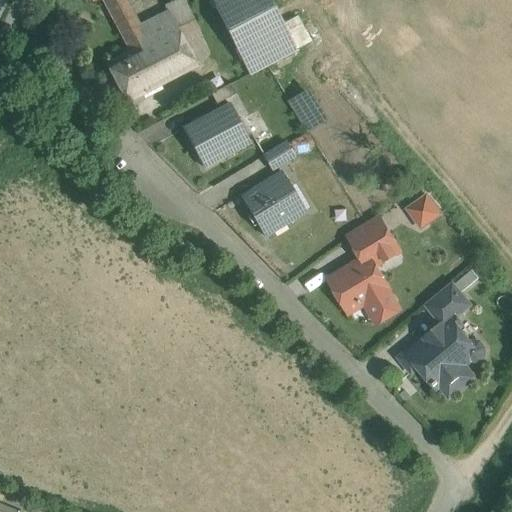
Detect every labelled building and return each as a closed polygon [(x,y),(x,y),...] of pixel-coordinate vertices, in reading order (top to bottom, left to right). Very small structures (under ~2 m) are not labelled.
[(140,25),(126,0),(103,0),(121,34),(140,25)] [(204,34),(186,0),(177,0),(166,6),(168,10),(186,43),(204,34)] [(270,0),(213,0),(251,73),(296,50),(295,48),(283,24),(270,0)] [(140,25),(121,34),(130,52),(134,50),(154,87),(197,65),(186,43),(168,10),(140,25)] [(310,41),(297,16),(283,24),(295,48),(310,41)] [(130,52),(107,64),(127,102),(154,87),(134,50),(130,52)] [(232,83),(212,93),(218,104),(238,94),(232,83)] [(308,88),(287,101),(308,133),(328,120),(308,88)] [(230,104),(184,128),(204,166),(250,143),(230,104)] [(288,143),(267,156),(265,153),(264,154),(273,170),(274,169),(273,167),(295,154),(288,143)] [(307,213),(282,172),(281,172),(282,174),(244,197),(243,195),(242,196),(267,237),(268,236),(265,231),(288,217),(290,221),(305,212),(306,214),(307,213)] [(427,196),(407,209),(421,229),(441,215),(427,196)] [(380,219),(349,238),(358,252),(389,234),(380,219)] [(389,234),(358,252),(362,260),(345,270),(346,271),(330,280),(330,279),(329,280),(349,313),(350,313),(347,309),(361,301),(370,305),(380,320),(376,323),(376,324),(398,311),(387,291),(389,289),(375,266),(399,251),(389,234)] [(453,285),(427,306),(443,325),(456,317),(470,306),(453,285)] [(511,298),(502,288),(486,303),(499,317),(511,304),(511,298)] [(456,317),(443,325),(409,353),(408,351),(400,358),(412,373),(418,368),(436,389),(438,387),(441,384),(450,385),(462,376),(463,367),(465,364),(469,361),(478,362),(484,357),(485,349),(480,342),(472,341),(470,343),(459,329),(462,325),(456,317)] [(441,384),(438,387),(450,400),(476,378),(465,364),(463,367),(462,376),(450,385),(441,384)]
